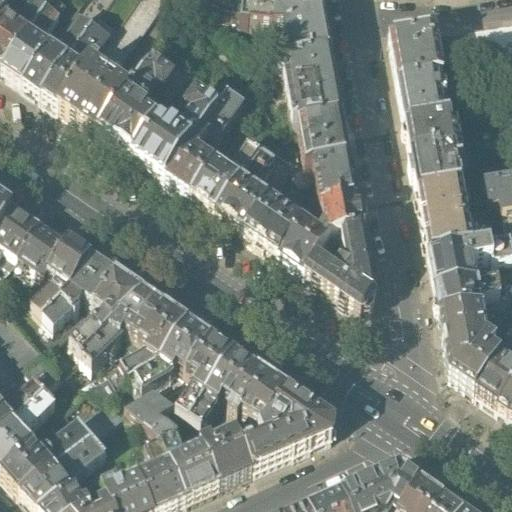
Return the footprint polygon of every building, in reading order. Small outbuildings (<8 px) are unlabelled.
[(33,0),(31,5),(44,15),(54,0),(33,0)] [(225,6),(216,0),(178,0),(211,25),(225,6)] [(258,0),(261,18),(324,25),(319,0),(258,0)] [(0,33),(0,79),(44,15),(31,5),(14,24),(13,30),(15,34),(12,41),(2,30),(1,32),(0,33)] [(0,80),(22,96),(46,60),(31,49),(34,44),(38,43),(53,23),(44,15),(0,79),(0,80)] [(324,25),(261,18),(239,17),(239,36),(282,38),(286,71),(331,64),(324,25)] [(96,62),(105,49),(76,28),(53,62),(46,60),(22,96),(57,120),(81,84),(72,76),(76,68),(79,67),(87,54),(96,62)] [(476,40),(433,43),(438,63),(453,62),(456,64),(474,64),(476,40)] [(390,51),(398,97),(434,89),(443,87),(438,63),(433,43),(390,51)] [(342,128),(331,64),(286,71),(281,73),(291,137),(296,136),(342,128)] [(158,101),(171,83),(150,69),(125,106),(98,148),(130,170),(151,138),(141,131),(141,124),(135,119),(150,97),(158,101)] [(158,101),(170,112),(188,85),(175,76),(171,83),(158,101)] [(98,148),(125,106),(85,78),(81,84),(57,120),(98,148)] [(398,97),(406,136),(444,129),(434,89),(398,97)] [(212,177),(197,165),(206,151),(211,153),(234,120),(238,112),(226,100),(215,117),(163,192),(190,211),(212,177)] [(163,192),(215,117),(195,102),(184,117),(190,124),(174,146),(151,138),(130,170),(163,192)] [(342,128),(296,136),(304,179),(313,178),(351,171),(342,128)] [(406,136),(411,164),(434,160),(435,167),(461,162),(456,140),(449,138),(448,128),(444,129),(406,136)] [(227,188),(212,177),(190,211),(214,227),(256,166),(244,157),(229,178),(229,185),(227,188)] [(411,164),(418,204),(461,197),(459,186),(466,185),(461,162),(435,167),(434,160),(411,164)] [(251,237),(267,213),(243,200),(247,194),(254,199),(269,176),(256,166),(214,227),(244,248),(251,237)] [(351,171),(313,178),(319,219),(357,213),(351,171)] [(511,187),(485,193),(489,214),(501,212),(507,254),(511,252),(511,187)] [(302,207),(292,191),(274,218),(267,213),(251,237),(244,248),(278,271),(303,234),(289,225),(302,207)] [(418,204),(430,267),(471,260),(463,196),(461,197),(418,204)] [(0,236),(12,218),(10,217),(0,210),(0,236)] [(357,213),(319,219),(322,238),(318,244),(328,251),(330,248),(362,244),(357,213)] [(0,236),(0,270),(12,279),(16,273),(40,237),(36,234),(12,218),(0,236)] [(305,289),(328,251),(318,244),(303,234),(278,271),(305,289)] [(40,237),(16,273),(43,291),(65,255),(62,252),(40,237)] [(373,310),(362,244),(330,248),(328,251),(305,289),(362,327),(373,310)] [(430,267),(437,303),(475,297),(474,273),(482,271),(487,276),(511,271),(511,252),(507,254),(471,260),(430,267)] [(65,255),(43,291),(50,296),(29,316),(42,330),(69,305),(90,271),(87,269),(65,255)] [(69,305),(42,330),(57,346),(86,318),(90,322),(92,319),(113,287),(94,274),(90,271),(69,305)] [(113,287),(92,319),(102,329),(92,336),(89,333),(65,354),(79,369),(142,306),(139,304),(126,296),(113,287)] [(437,303),(442,330),(481,324),(487,323),(485,316),(478,316),(477,308),(499,306),(498,293),(475,297),(437,303)] [(142,306),(79,369),(95,384),(128,354),(120,348),(124,343),(141,353),(163,320),(155,315),(145,308),(142,306)] [(487,323),(481,324),(483,347),(496,356),(492,362),(499,370),(511,350),(511,309),(501,322),(487,323)] [(163,320),(141,353),(140,359),(133,363),(136,371),(119,380),(126,395),(133,390),(162,372),(188,337),(184,335),(163,320)] [(452,388),(475,404),(499,370),(492,362),(496,356),(483,347),(481,324),(442,330),(452,388)] [(162,372),(133,390),(144,404),(177,384),(184,388),(209,354),(191,339),(188,337),(162,372)] [(475,404),(498,420),(511,398),(511,379),(507,376),(509,374),(511,374),(511,350),(499,370),(475,404)] [(209,354),(184,388),(197,394),(184,410),(175,424),(188,433),(232,369),(228,366),(214,357),(209,354)] [(30,389),(42,402),(59,385),(41,367),(24,383),(30,389)] [(235,371),(232,369),(188,433),(196,444),(222,412),(232,421),(256,385),(245,378),(235,371)] [(259,387),(256,385),(232,421),(227,428),(236,434),(240,428),(258,442),(264,439),(284,404),(270,395),(259,387)] [(0,422),(0,443),(42,402),(30,389),(4,414),(7,419),(0,424),(0,422)] [(173,396),(155,407),(170,422),(175,424),(184,410),(173,396)] [(511,398),(498,420),(511,429),(511,398)] [(42,402),(0,443),(0,481),(29,454),(16,440),(19,436),(25,442),(54,415),(42,402)] [(288,407),(284,404),(264,439),(258,442),(238,451),(252,483),(331,448),(332,436),(288,407)] [(104,410),(77,432),(92,448),(125,422),(107,407),(104,410)] [(155,407),(129,424),(147,441),(160,454),(185,511),(188,511),(192,510),(220,497),(203,458),(184,466),(176,444),(159,431),(170,422),(155,407)] [(29,454),(0,481),(0,482),(15,500),(18,504),(92,448),(77,432),(36,461),(29,454)] [(235,444),(203,458),(220,497),(225,495),(252,483),(238,451),(235,444)] [(92,448),(18,504),(24,511),(56,511),(73,502),(66,495),(106,464),(92,448)] [(150,480),(136,488),(146,511),(185,511),(160,454),(143,463),(150,480)] [(366,494),(340,506),(342,511),(406,511),(418,496),(396,481),(366,494)] [(100,500),(105,511),(146,511),(136,488),(114,498),(113,493),(100,500)] [(426,501),(418,496),(406,511),(439,511),(440,511),(426,501)] [(81,511),(73,502),(56,511),(81,511)]
